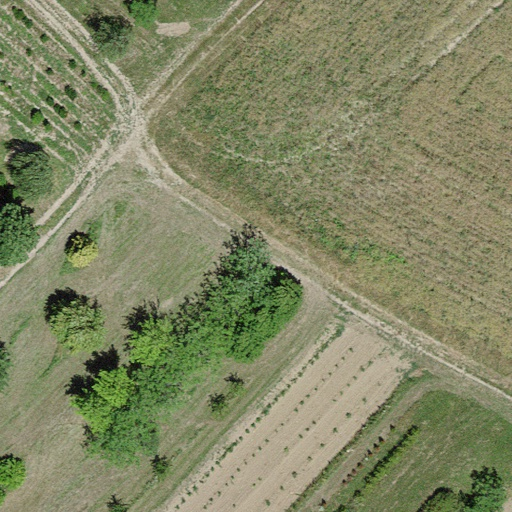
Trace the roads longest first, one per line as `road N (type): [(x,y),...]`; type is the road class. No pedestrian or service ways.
road 1 (track): [(127,148),(430,347),(511,387)]
road 2 (track): [(0,285),(127,148),(139,109),(255,0)]
